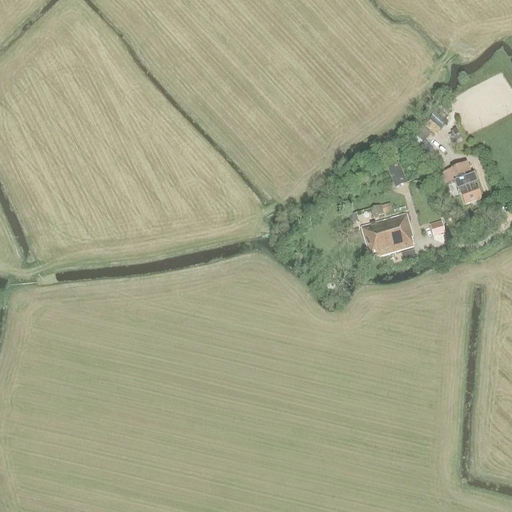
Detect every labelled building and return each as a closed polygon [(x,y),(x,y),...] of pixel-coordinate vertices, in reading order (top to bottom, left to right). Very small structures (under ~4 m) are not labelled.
[(420,126),(409,140),(419,148),(430,134),(420,126)] [(459,132),(453,136),(458,143),(464,139),(459,132)] [(434,168),(439,162),(423,145),(418,151),(434,168)] [(398,162),(386,166),(395,188),(407,183),(398,162)] [(468,164),(444,172),(449,184),(457,182),(472,176),(471,174),(468,164)] [(457,182),(454,183),(457,192),(460,191),(461,193),(465,205),(481,200),(476,188),(472,176),(457,182)] [(390,204),(381,207),(371,210),(373,218),(383,215),(392,212),(390,204)] [(350,224),(358,222),(356,214),(348,216),(350,224)] [(361,228),(369,256),(370,260),(379,257),(379,258),(414,248),(411,239),(413,238),(406,215),(361,228)]
